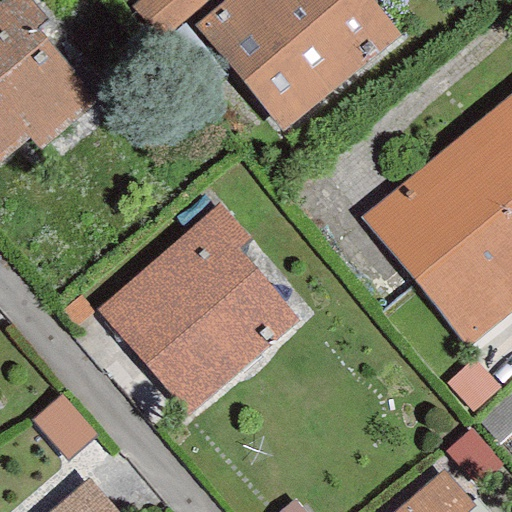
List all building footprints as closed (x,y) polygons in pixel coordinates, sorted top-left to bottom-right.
[(36,141),(83,100),(22,31),(34,20),(16,0),(14,0),(0,12),(0,144),(22,125),(36,141)] [(159,39),(204,0),(138,0),(130,7),(159,39)] [(386,35),(357,0),(293,0),(273,17),(259,0),(246,0),(208,31),(280,121),(386,35)] [(462,331),(511,290),(511,115),(377,226),(462,331)] [(188,401),(281,321),(222,253),(232,244),(213,221),(109,310),(188,401)] [(496,441),(511,427),(511,384),(474,416),(496,441)] [(466,475),(491,453),(469,430),(445,452),(466,475)] [(460,511),(464,509),(443,484),(411,511),(460,511)] [(96,511),(85,498),(67,511),(96,511)] [(302,511),(293,500),(278,511),(302,511)]
